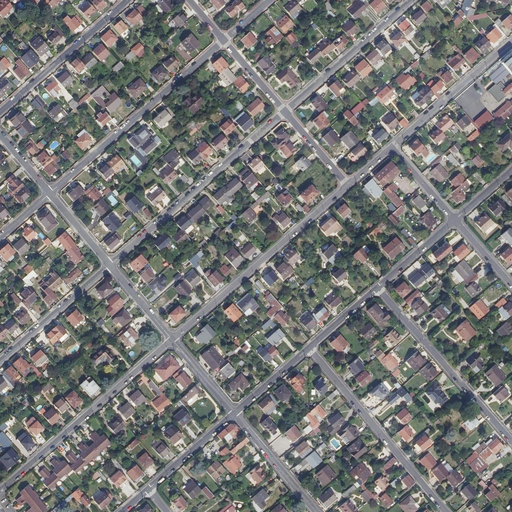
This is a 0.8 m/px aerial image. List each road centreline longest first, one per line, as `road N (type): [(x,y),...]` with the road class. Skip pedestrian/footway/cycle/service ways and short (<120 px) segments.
road 1 (residential): [(172,339),(347,185)]
road 2 (residential): [(284,111),(110,265)]
road 3 (residential): [(50,193),(223,40)]
road 4 (residential): [(0,490),(172,339)]
road 5 (residential): [(446,511),(309,348)]
road 6 (residential): [(511,441),(377,288)]
road 7 (residential): [(0,112),(128,0)]
road 8 (residential): [(411,0),(284,111)]
road 9 (residential): [(392,148),(511,41)]
road 10 (residential): [(110,265),(0,361)]
road 11 (residential): [(234,413),(316,511)]
